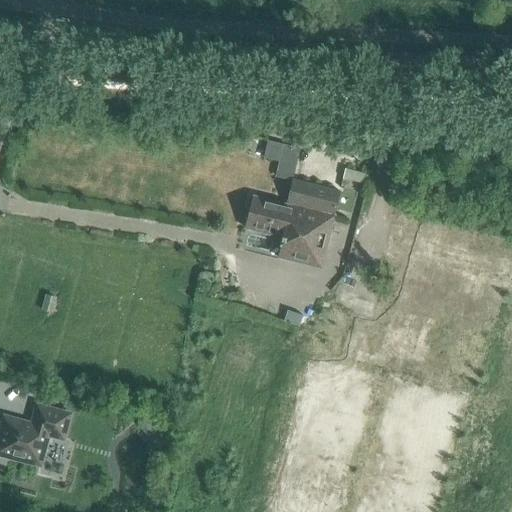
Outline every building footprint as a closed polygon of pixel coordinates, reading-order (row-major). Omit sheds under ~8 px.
[(268,139),(263,157),(279,161),(275,176),(291,180),(300,148),(268,139)] [(277,258),(320,269),(333,216),(339,192),(291,180),(285,205),(253,197),(245,229),(280,238),(277,258)] [(298,326),(301,315),(286,310),(283,322),(298,326)] [(0,455),(8,457),(39,466),(47,439),(62,443),(69,415),(36,406),(31,425),(4,417),(0,430),(0,455)] [(152,418),(141,426),(159,448),(169,439),(161,429),(152,418)]
